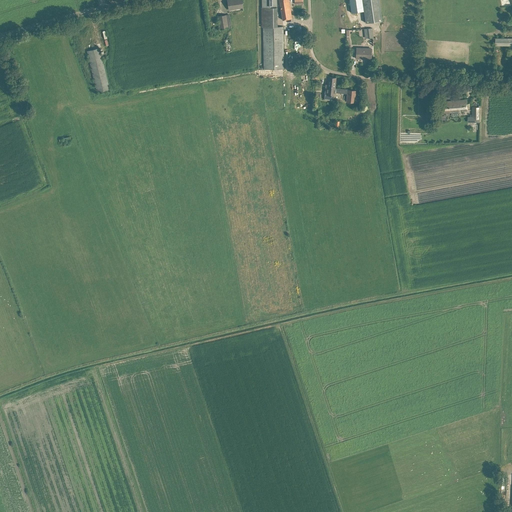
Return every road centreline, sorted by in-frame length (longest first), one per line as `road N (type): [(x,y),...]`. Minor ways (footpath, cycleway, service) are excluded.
road 1 (unclassified): [(421,85),(325,69),(312,55),(308,0)]
road 2 (unclassified): [(0,37),(134,0)]
